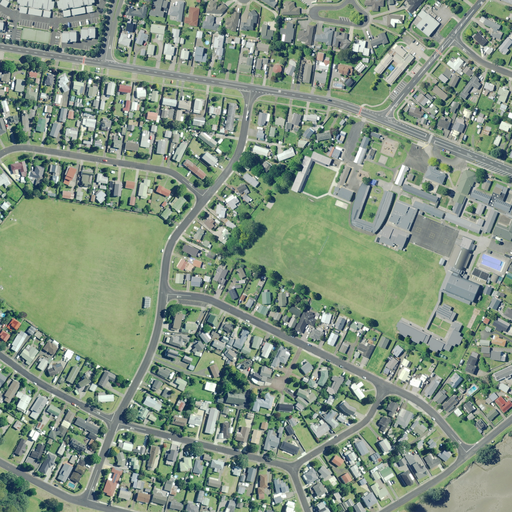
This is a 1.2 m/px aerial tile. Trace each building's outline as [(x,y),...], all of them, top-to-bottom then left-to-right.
[(19,0),(19,3),(22,4),(22,5),(26,6),(26,5),(33,7),(32,7),(41,9),(41,8),(47,9),(47,10),(52,11),(52,9),(55,9),(56,2),(53,1),(53,0),(19,0)] [(61,0),(62,1),(59,1),(61,9),(63,8),(64,10),(68,9),(68,8),(74,7),(75,8),(83,7),(83,6),(89,5),(94,4),(93,3),(96,2),(95,0),(61,0)] [(154,0),(153,4),(158,6),(156,10),(152,9),(151,15),(156,17),(157,16),(164,18),(166,12),(162,11),(163,7),(167,8),(169,2),(164,0),(154,0)] [(276,0),(261,0),(275,8),(278,3),(276,1),(276,0)] [(368,0),(368,1),(366,1),(365,2),(364,4),(366,6),(373,6),(373,11),(379,12),(379,6),(384,7),(384,0),(368,0)] [(414,14),(417,12),(415,10),(424,0),(406,0),(407,0),(410,3),(409,4),(411,6),(408,10),(413,14),(414,14)] [(185,2),(179,1),(178,7),(172,6),(171,15),(178,16),(177,21),(182,22),(185,2)] [(207,13),(224,13),(228,8),(224,4),(223,5),(218,5),(218,1),(212,1),(212,8),(207,8),(207,13)] [(295,2),(286,2),(286,9),(282,9),(282,15),(301,15),(301,8),(295,8),(295,2)] [(149,5),(143,5),(142,7),(142,12),(135,10),(135,9),(128,8),(127,15),(147,18),(149,5)] [(86,13),(85,7),(73,10),(74,15),(86,13)] [(201,9),(191,7),(189,18),(186,17),(185,23),(190,24),(190,25),(198,27),(201,9)] [(258,14),(255,10),(250,14),(249,14),(250,18),(250,19),(248,19),(247,23),(242,22),(241,30),(248,31),(248,30),(254,30),(255,23),(257,23),(258,14)] [(424,19),(418,26),(431,37),(441,24),(423,10),(419,15),(424,19)] [(241,13),(234,11),(234,16),(232,15),(232,18),(227,17),(226,25),(229,25),(228,29),(232,29),(231,31),(237,32),(238,27),(241,13)] [(405,15),(401,15),(401,16),(389,15),(387,27),(395,28),(395,23),(403,23),(403,20),(404,20),(405,15)] [(214,24),(216,17),(209,16),(208,22),(204,21),(203,28),(219,31),(220,25),(214,24)] [(498,30),(499,30),(501,26),(486,19),(484,24),(494,29),(493,32),(496,33),(498,30)] [(295,24),(289,23),(288,29),(282,28),(281,34),(287,35),(286,42),(292,43),(292,39),(294,40),(295,28),(294,28),(295,24)] [(166,26),(152,24),(151,32),(165,34),(166,26)] [(261,35),(263,36),(262,38),(272,39),(272,36),(274,36),(274,30),(269,30),(269,25),(262,24),(261,35)] [(308,31),(301,30),(299,41),(302,41),(306,42),(306,44),(312,45),(315,26),(309,25),(308,31)] [(331,29),(325,28),(324,35),(316,34),(315,41),(327,43),(326,45),(331,46),(334,31),(331,30),(331,29)] [(180,30),(173,29),(172,37),(174,37),(174,42),(179,43),(180,37),(179,37),(180,30)] [(149,35),(140,32),(137,43),(143,45),(144,40),(147,41),(149,35)] [(340,32),(336,32),(333,46),(339,47),(339,42),(343,42),(345,44),(342,48),(345,51),(352,43),(348,39),(349,34),(343,33),(343,36),(340,35),(340,32)] [(130,36),(122,33),(119,43),(130,46),(132,40),(129,39),(130,36)] [(389,43),(385,33),(379,35),(380,38),(371,41),(373,47),(383,43),(383,45),(389,43)] [(488,42),(479,33),(477,34),(476,33),(473,37),(483,47),(488,42)] [(225,35),(220,34),(219,38),(216,37),(214,47),(218,48),(217,55),(223,56),(224,48),(223,48),(225,35)] [(511,43),(511,40),(508,37),(499,48),(506,54),(510,50),(508,49),(511,43)] [(367,41),(360,40),(360,44),(355,43),(353,51),(363,52),(363,55),(370,56),(371,49),(366,48),(367,41)] [(254,53),(255,43),(248,42),(247,47),(251,48),(250,53),(254,53)] [(270,45),(259,43),(257,50),(269,52),(270,45)] [(172,45),(166,44),(165,54),(167,54),(166,59),(172,60),(173,55),(174,56),(176,47),(172,47),(172,45)] [(494,49),(488,45),(484,50),(490,55),(494,49)] [(392,84),(414,57),(409,53),(404,60),(403,59),(407,54),(399,46),(395,51),(398,54),(394,58),(389,54),(375,71),(380,75),(393,60),(398,65),(386,80),(392,84)] [(206,48),(198,47),(196,60),(206,62),(208,54),(205,53),(206,48)] [(182,58),(182,60),(186,60),(187,59),(190,60),(191,52),(184,50),(182,58)] [(253,58),(248,57),(247,65),(240,64),(239,71),(252,73),(253,66),(252,66),(253,58)] [(464,62),(459,57),(455,62),(455,61),(453,63),(450,60),(447,64),(461,75),(463,73),(461,72),(463,70),(460,67),(464,62)] [(330,61),(325,60),(324,63),(320,63),(320,66),(320,69),(329,70),(330,61)] [(361,62),(355,68),(361,73),(366,67),(361,62)] [(282,70),(283,69),(283,67),(282,66),(281,65),(279,64),(278,63),(276,64),(275,64),(274,65),(273,67),(273,68),(273,70),(273,71),(275,73),(276,73),(278,74),(279,73),(281,73),(282,72),(282,70)] [(313,64),(306,63),(304,82),(310,83),(313,64)] [(294,73),(297,67),(291,65),(287,73),(294,77),(296,73),(294,73)] [(340,72),(339,74),(349,76),(349,75),(352,76),(354,70),(352,69),(353,67),(339,65),(338,70),(339,70),(339,72),(340,72)] [(474,72),(467,66),(463,71),(470,77),(474,72)] [(327,75),(327,73),(322,72),(322,74),(317,74),(316,81),(319,81),(319,83),(326,84),(326,83),(328,75),(327,75)] [(9,74),(3,73),(3,76),(1,75),(0,81),(8,82),(9,74)] [(439,79),(445,84),(449,80),(442,74),(439,79)] [(460,77),(455,74),(449,85),(455,88),(460,77)] [(481,80),(474,75),(460,96),(466,100),(470,94),(469,93),(473,86),(478,90),(482,84),(479,82),(481,80)] [(68,82),(65,76),(59,79),(60,80),(57,82),(59,84),(57,85),(59,88),(60,87),(64,92),(68,90),(65,84),(68,82)] [(22,96),(22,92),(24,80),(16,79),(14,91),(20,92),(20,96),(22,96)] [(350,79),(346,84),(350,88),(354,83),(352,82),(353,81),(350,79)] [(83,83),(73,81),(72,89),(76,90),(75,93),(81,94),(83,83)] [(484,90),(483,94),(487,96),(488,93),(489,93),(490,91),(492,91),(493,91),(495,85),(487,82),(485,88),(487,89),(486,91),(484,90)] [(112,96),(114,84),(107,83),(106,95),(112,96)] [(92,85),(92,87),(88,87),(87,96),(88,96),(88,97),(91,98),(92,97),(94,97),(95,94),(96,95),(98,86),(92,85)] [(131,87),(119,85),(118,92),(130,94),(131,87)] [(449,96),(437,86),(433,90),(445,101),(449,96)] [(510,91),(501,87),(498,94),(501,95),(498,103),(500,104),(502,101),(505,103),(510,91)] [(30,89),(26,88),(24,99),(32,100),(32,101),(35,102),(37,93),(30,92),(30,89)] [(158,92),(152,91),(151,94),(148,94),(147,99),(149,100),(149,98),(150,99),(150,101),(157,102),(158,92)] [(432,102),(422,94),(419,97),(418,97),(416,99),(424,106),(427,103),(428,104),(429,103),(431,104),(432,102)] [(93,102),(91,101),(91,104),(93,105),(92,106),(97,107),(99,97),(96,96),(95,100),(93,100),(93,102)] [(175,100),(162,98),(161,105),(174,107),(175,100)] [(189,110),(190,102),(178,99),(177,108),(189,110)] [(199,110),(201,110),(202,102),(200,101),(200,100),(194,99),(192,113),(198,114),(199,110)] [(8,111),(5,100),(0,101),(0,104),(2,113),(8,111)] [(460,104),(455,102),(454,107),(452,106),(450,111),(456,113),(457,109),(458,109),(460,104)] [(236,104),(228,103),(226,121),(224,121),(224,123),(225,124),(225,127),(222,127),(221,130),(219,129),(218,132),(226,134),(227,130),(231,131),(236,104)] [(438,108),(432,104),(430,107),(432,108),(429,111),(435,115),(438,111),(437,110),(438,108)] [(214,114),(214,115),(216,115),(219,115),(220,109),(209,107),(208,113),(208,114),(208,115),(210,115),(210,114),(214,114)] [(421,109),(416,107),(416,109),(411,108),(409,115),(422,118),(424,112),(420,111),(421,109)] [(66,109),(60,108),(58,121),(64,122),(66,109)] [(34,110),(29,110),(29,114),(21,114),(21,131),(28,131),(28,122),(30,122),(30,119),(34,119),(34,110)] [(181,112),(176,111),(175,121),(175,122),(178,122),(179,121),(182,121),(183,117),(180,117),(181,112)] [(258,123),(265,124),(265,121),(266,121),(266,119),(270,120),(271,113),(260,111),(258,123)] [(159,116),(156,116),(156,113),(147,112),(146,119),(150,120),(150,121),(151,121),(151,120),(155,121),(155,123),(158,123),(159,116)] [(302,115),(294,112),(293,117),(295,118),(293,124),(299,126),(302,115)] [(5,118),(7,125),(11,124),(10,123),(17,121),(15,115),(5,118)] [(195,118),(195,116),(190,115),(190,117),(191,117),(190,127),(198,128),(198,127),(203,128),(203,125),(204,119),(201,119),(195,118)] [(89,117),(84,116),(84,119),(83,119),(82,125),(85,125),(85,126),(93,128),(95,120),(89,119),(89,117)] [(449,130),(452,123),(445,120),(446,118),(442,116),(438,126),(439,126),(438,128),(442,130),(443,127),(449,130)] [(46,120),(37,118),(35,131),(43,133),(46,120)] [(99,122),(99,125),(101,127),(100,128),(104,129),(106,128),(109,128),(110,123),(108,123),(105,120),(102,120),(99,122)] [(511,126),(511,124),(502,121),(500,128),(508,132),(510,128),(511,128),(511,126)] [(466,125),(458,122),(456,126),(454,125),(453,129),(455,130),(452,135),(458,137),(460,132),(462,133),(466,125)] [(60,125),(53,123),(48,135),(56,138),(60,125)] [(309,139),(315,131),(309,127),(303,134),(309,139)] [(74,129),(72,129),(72,131),(70,131),(70,129),(66,129),(64,136),(71,137),(71,141),(75,142),(77,132),(74,131),(74,129)] [(317,133),(318,140),(332,138),(331,130),(317,133)] [(149,132),(142,131),(140,146),(148,148),(149,143),(147,143),(149,132)] [(216,143),(202,131),(197,137),(212,148),(216,143)] [(345,135),(339,132),(336,139),(343,141),(345,135)] [(502,137),(497,135),(494,144),(499,146),(502,137)] [(371,138),(365,136),(355,162),(362,165),(365,157),(369,149),(367,148),(371,138)] [(118,138),(112,137),(111,147),(120,149),(121,141),(118,141),(118,138)] [(165,142),(158,140),(155,153),(163,154),(165,142)] [(138,144),(125,142),(124,150),(137,152),(138,144)] [(186,146),(180,143),(178,148),(177,147),(171,159),(178,162),(186,146)] [(269,150),(255,146),(253,152),(267,157),(268,155),(270,156),(271,154),(269,153),(269,150)] [(296,155),(293,148),(284,152),(284,153),(278,155),(280,161),(296,155)] [(341,151),(335,149),(332,157),(338,159),(341,151)] [(216,161),(205,152),(200,158),(211,167),(216,161)] [(205,175),(186,160),(182,164),(201,179),(205,175)] [(23,177),(26,177),(26,171),(25,168),(23,161),(10,165),(12,174),(18,173),(17,169),(19,169),(21,176),(23,176),(23,177)] [(272,166),(266,162),(261,168),(268,173),(272,166)] [(409,166),(403,164),(395,183),(401,185),(409,166)] [(60,166),(50,165),(49,172),(59,173),(60,166)] [(352,167),(346,165),(338,184),(344,186),(352,167)] [(384,172),(365,165),(362,171),(381,179),(384,172)] [(34,171),(31,170),(31,173),(28,172),(26,179),(34,180),(34,179),(36,179),(35,185),(39,186),(42,176),(44,168),(35,166),(34,171)] [(70,181),(71,178),(72,179),(73,176),(76,170),(68,167),(67,171),(65,170),(63,175),(65,175),(64,179),(63,183),(68,185),(70,181)] [(447,174),(429,167),(425,176),(443,183),(447,174)] [(465,168),(457,190),(468,195),(474,181),(478,182),(481,174),(465,168)] [(92,173),(82,171),(81,175),(82,175),(81,184),(83,184),(82,190),(87,190),(88,187),(90,187),(92,173)] [(423,174),(417,172),(413,183),(419,186),(423,174)] [(8,179),(3,173),(0,174),(0,185),(3,184),(5,187),(9,184),(10,185),(13,183),(10,178),(8,179)] [(253,176),(253,177),(247,173),(244,178),(256,187),(260,183),(256,180),(257,179),(253,176)] [(101,175),(97,174),(96,182),(98,182),(98,184),(99,184),(100,183),(106,184),(107,176),(101,175)] [(492,180),(486,178),(482,188),(488,190),(492,180)] [(145,199),(146,197),(147,195),(145,194),(147,186),(149,187),(150,181),(144,180),(143,183),(140,183),(137,196),(140,196),(140,198),(145,199)] [(134,182),(126,181),(125,188),(133,190),(134,182)] [(386,215),(394,191),(386,189),(374,223),(359,217),(371,184),(363,181),(358,193),(352,213),(352,223),(374,232),(379,228),(386,215)] [(109,191),(113,191),(113,196),(119,196),(120,182),(109,182),(109,191)] [(439,196),(404,182),(401,189),(436,203),(439,196)] [(250,191),(245,183),(237,187),(241,193),(245,191),(246,193),(250,191)] [(446,187),(441,185),(438,193),(443,195),(446,187)] [(170,191),(158,186),(155,192),(167,197),(170,191)] [(353,191),(342,186),(338,195),(350,200),(353,191)] [(492,195),(475,188),(472,196),(489,203),(492,195)] [(70,192),(62,191),(61,198),(72,200),(73,194),(70,194),(70,192)] [(105,195),(100,191),(95,196),(97,197),(95,199),(100,204),(104,199),(102,198),(105,195)] [(458,215),(466,195),(456,192),(453,200),(456,201),(452,212),(458,215)] [(252,199),(245,194),(242,197),(248,202),(250,200),(251,200),(252,199)] [(235,197),(234,195),(226,200),(233,210),(237,207),(236,204),(240,201),(236,196),(235,197)] [(186,200),(180,196),(171,207),(177,212),(186,200)] [(511,205),(511,203),(497,197),(494,205),(510,211),(511,205)] [(449,201),(441,198),(439,203),(447,207),(449,201)] [(443,211),(416,199),(413,205),(398,199),(389,220),(396,223),(396,225),(409,230),(418,208),(441,217),(443,211)] [(348,205),(337,200),(335,205),(346,209),(348,205)] [(8,206),(4,202),(0,206),(0,207),(5,211),(8,206)] [(485,205),(480,202),(476,212),(482,214),(485,205)] [(228,208),(227,208),(222,207),(222,205),(218,205),(217,214),(220,214),(220,217),(225,218),(226,211),(227,211),(228,208)] [(171,212),(166,208),(160,216),(165,220),(171,212)] [(499,211),(492,209),(483,230),(490,233),(499,211)] [(482,226),(447,212),(444,220),(479,234),(482,226)] [(216,221),(213,218),(210,221),(209,219),(204,223),(211,230),(216,226),(214,224),(216,221)] [(511,242),(511,219),(507,232),(495,227),(492,235),(511,242)] [(237,226),(229,220),(226,224),(234,230),(237,226)] [(385,225),(379,241),(393,246),(394,243),(399,245),(398,248),(402,250),(409,233),(389,225),(388,226),(385,225)] [(206,229),(200,226),(195,238),(201,240),(206,229)] [(232,234),(227,230),(219,239),(225,244),(232,234)] [(460,246),(457,245),(449,264),(451,265),(440,291),(448,294),(447,295),(469,304),(471,300),(473,301),(480,285),(461,277),(476,241),(464,236),(460,246)] [(212,245),(210,244),(211,242),(206,240),(203,245),(208,247),(211,248),(212,245)] [(191,255),(193,256),(197,251),(192,247),(192,246),(189,244),(188,245),(185,249),(190,254),(191,255)] [(216,254),(210,251),(208,257),(214,259),(216,254)] [(190,263),(183,259),(178,267),(184,271),(187,266),(188,266),(190,263)] [(203,262),(195,260),(194,266),(201,268),(203,262)] [(225,270),(220,268),(214,280),(221,283),(220,284),(224,286),(227,280),(225,279),(229,271),(226,269),(225,270)] [(247,276),(243,268),(238,270),(241,279),(247,276)] [(500,275),(493,272),(490,280),(497,282),(500,275)] [(185,274),(177,274),(176,283),(185,284),(186,279),(184,279),(185,274)] [(204,277),(193,276),(192,286),(201,287),(201,283),(203,284),(204,277)] [(493,288),(487,285),(484,293),(490,295),(493,288)] [(239,298),(234,288),(229,291),(233,300),(239,298)] [(501,293),(496,291),(491,301),(496,303),(501,293)] [(272,304),(271,292),(263,292),(264,304),(272,304)] [(251,308),(252,307),(253,307),(254,305),(253,304),(255,299),(250,296),(246,306),(251,308)] [(435,313),(452,322),(456,313),(450,309),(452,306),(444,303),(443,306),(440,304),(435,313)] [(270,309),(262,305),(259,312),(266,316),(270,309)] [(288,322),(291,316),(297,319),(298,317),(300,318),(302,312),(300,311),(300,309),(293,306),(288,316),(286,315),(283,320),(288,322)] [(310,311),(309,313),(307,312),(306,313),(304,312),(296,330),(303,334),(308,324),(314,327),(317,320),(314,319),(316,316),(313,315),(314,313),(310,311)] [(183,312),(180,312),(180,314),(178,313),(177,315),(174,314),(172,324),(170,330),(176,331),(176,329),(179,329),(183,312)] [(281,322),(283,318),(281,317),(282,315),(277,312),(273,319),(281,322)] [(332,315),(324,312),(321,322),(330,324),(332,315)] [(217,317),(211,314),(207,322),(213,325),(212,325),(216,327),(218,323),(215,322),(217,317)] [(298,320),(293,317),(289,327),(294,329),(298,320)] [(347,320),(340,317),(336,326),(337,326),(336,328),(342,331),(347,320)] [(21,323),(13,318),(6,327),(10,330),(12,329),(15,331),(21,323)] [(510,326),(496,319),(493,325),(497,327),(496,330),(500,332),(501,330),(506,332),(510,326)] [(430,337),(431,335),(423,331),(423,330),(420,329),(420,330),(410,325),(411,324),(408,323),(407,323),(402,321),(401,320),(400,322),(397,327),(399,328),(399,330),(401,331),(400,334),(407,338),(409,335),(413,337),(412,340),(420,344),(421,341),(427,344),(430,337)] [(453,345),(456,347),(457,344),(460,345),(464,338),(461,336),(462,333),(460,332),(463,326),(456,322),(454,322),(452,327),(454,329),(451,334),(450,334),(448,337),(449,337),(447,343),(441,340),(442,339),(439,338),(438,338),(433,336),(432,338),(429,345),(432,346),(430,349),(438,353),(439,350),(442,351),(444,349),(450,352),(452,348),(453,347),(453,345)] [(196,324),(185,323),(184,330),(181,329),(181,332),(190,333),(190,330),(195,331),(196,324)] [(358,328),(359,327),(355,325),(356,324),(354,323),(350,330),(356,332),(358,328)] [(232,327),(225,324),(222,329),(226,331),(226,332),(229,333),(232,327)] [(210,340),(200,328),(197,334),(205,344),(210,340)] [(249,332),(242,329),(238,339),(236,338),(232,346),(240,350),(243,342),(244,342),(249,332)] [(316,340),(316,339),(319,341),(319,339),(322,340),(325,333),(318,330),(317,331),(314,329),(310,337),(316,340)] [(9,336),(2,330),(0,332),(0,341),(1,340),(4,342),(9,336)] [(339,336),(333,333),(328,341),(329,342),(328,343),(334,346),(339,336)] [(24,338),(17,334),(13,341),(11,345),(12,345),(10,349),(16,352),(24,338)] [(167,337),(165,342),(168,343),(168,344),(180,348),(182,341),(187,343),(189,338),(179,335),(178,338),(176,337),(176,338),(171,336),(170,338),(167,337)] [(500,337),(494,335),(492,343),(505,347),(507,340),(500,338),(500,337)] [(261,338),(254,336),(251,347),(257,349),(261,338)] [(391,340),(384,337),(380,346),(386,349),(391,340)] [(47,353),(48,352),(49,353),(49,354),(51,355),(53,356),(58,348),(47,341),(42,350),(47,353)] [(204,347),(199,341),(193,347),(194,348),(191,350),(193,353),(196,350),(198,352),(204,347)] [(217,350),(218,349),(222,351),(224,345),(213,341),(211,346),(216,348),(216,349),(217,350)] [(272,346),(265,342),(260,352),(262,353),(260,356),(266,359),(272,346)] [(350,345),(344,342),(340,351),(346,354),(350,345)] [(374,346),(367,342),(365,346),(360,343),(358,350),(364,352),(362,356),(368,359),(374,346)] [(404,350),(398,345),(394,351),(395,352),(394,354),(398,357),(404,350)] [(250,350),(243,346),(240,352),(247,356),(250,350)] [(270,365),(275,367),(277,363),(278,363),(279,362),(284,364),(288,357),(283,355),(285,352),(287,353),(289,350),(279,346),(270,365)] [(38,351),(31,347),(28,352),(24,349),(19,356),(26,361),(25,363),(28,365),(38,351)] [(491,347),(483,347),(482,353),(484,353),(484,357),(491,357),(491,347)] [(63,356),(65,357),(64,359),(68,360),(68,359),(69,359),(73,353),(67,349),(63,356)] [(176,352),(167,349),(164,356),(174,359),(176,352)] [(224,355),(231,360),(233,362),(235,359),(233,357),(235,355),(229,349),(228,350),(227,349),(223,353),(225,354),(224,355)] [(506,361),(507,354),(503,353),(503,352),(494,351),(492,360),(506,361)] [(479,358),(471,355),(468,364),(469,365),(466,371),(475,374),(478,367),(476,366),(479,358)] [(400,361),(393,357),(387,366),(391,369),(391,368),(395,371),(398,367),(396,366),(400,361)] [(47,362),(40,358),(38,360),(40,362),(36,368),(42,371),(47,363),(49,364),(52,360),(49,359),(47,362)] [(410,361),(405,358),(402,364),(407,367),(410,361)] [(251,366),(248,360),(236,367),(235,367),(240,372),(251,366)] [(62,370),(59,362),(52,365),(52,368),(47,370),(49,377),(58,374),(57,372),(62,370)] [(312,369),(307,362),(300,368),(305,374),(312,369)] [(220,376),(215,364),(209,367),(214,378),(220,376)] [(79,369),(74,365),(65,381),(71,384),(79,369)] [(267,367),(261,366),(259,375),(261,376),(260,381),(265,382),(266,377),(269,378),(270,371),(266,370),(267,367)] [(411,370),(405,367),(404,369),(399,378),(406,381),(407,379),(409,381),(410,378),(408,377),(410,372),(411,370)] [(494,379),(497,381),(500,380),(508,377),(508,378),(511,377),(510,375),(511,374),(511,368),(511,367),(492,375),(494,379)] [(156,374),(166,379),(169,373),(170,371),(165,368),(164,371),(159,368),(156,374)] [(327,370),(320,370),(320,376),(317,384),(322,387),(326,378),(327,370)] [(116,377),(105,371),(97,385),(104,388),(108,379),(113,382),(116,377)] [(89,376),(87,373),(82,377),(83,379),(76,384),(78,386),(75,388),(78,393),(83,390),(85,392),(89,389),(86,385),(91,381),(88,376),(89,376)] [(455,373),(450,379),(455,383),(452,386),(456,389),(463,379),(455,373)] [(420,386),(422,387),(425,382),(428,377),(422,374),(420,379),(419,378),(418,380),(414,378),(412,385),(420,388),(420,386)] [(327,387),(326,391),(328,392),(328,394),(331,395),(332,393),(335,395),(340,384),(343,378),(340,377),(339,378),(333,376),(330,380),(335,382),(332,389),(327,387)] [(162,383),(153,378),(150,383),(153,384),(150,389),(155,391),(156,389),(157,390),(159,385),(161,386),(162,383)] [(186,382),(177,378),(175,383),(179,385),(177,389),(182,391),(186,382)] [(315,382),(310,379),(307,385),(312,388),(315,382)] [(20,384),(13,380),(4,396),(5,397),(3,401),(8,404),(20,384)] [(441,382),(438,380),(437,382),(434,380),(425,392),(432,396),(441,382)] [(500,381),(497,386),(499,388),(499,389),(507,393),(510,388),(500,381)] [(215,384),(206,382),(204,390),(213,392),(215,384)] [(362,385),(360,382),(355,386),(353,383),(350,385),(352,388),(350,389),(359,400),(364,397),(357,388),(362,385)] [(161,396),(166,399),(166,397),(167,398),(168,397),(171,393),(165,389),(161,396)] [(308,404),(300,397),(305,399),(309,404),(316,398),(312,394),(306,391),(306,392),(298,389),(296,395),(297,396),(295,399),(304,408),(308,404)] [(31,398),(18,391),(15,396),(19,399),(16,407),(15,409),(22,412),(23,411),(24,411),(27,404),(27,405),(31,398)] [(441,404),(449,396),(446,393),(445,394),(442,391),(434,398),(441,404)] [(243,394),(227,392),(225,403),(242,405),(243,394)] [(489,397),(493,402),(494,401),(499,397),(495,392),(489,397)] [(97,402),(101,402),(101,404),(105,403),(105,402),(113,401),(113,395),(107,395),(107,393),(97,393),(97,396),(96,396),(97,402)] [(275,404),(272,403),(273,397),(270,397),(268,393),(263,395),(264,398),(264,401),(256,399),(254,398),(251,411),(257,412),(259,407),(270,409),(271,406),(274,407),(275,404)] [(43,399),(39,396),(30,410),(32,411),(29,416),(35,420),(49,399),(44,396),(43,399)] [(334,398),(329,396),(326,401),(325,400),(323,402),(330,406),(334,398)] [(499,397),(494,401),(501,410),(501,409),(504,413),(511,406),(511,403),(510,400),(507,403),(501,396),(499,397)] [(156,402),(146,397),(142,404),(152,409),(152,408),(158,411),(161,406),(156,403),(156,402)] [(455,407),(454,406),(455,405),(456,405),(459,403),(454,397),(447,402),(446,402),(442,405),(449,413),(455,407)] [(207,404),(207,402),(201,400),(199,409),(205,410),(207,404)] [(184,404),(177,401),(174,408),(181,412),(184,404)] [(464,406),(465,407),(464,407),(466,410),(467,409),(470,413),(476,409),(470,401),(464,406)] [(348,406),(343,402),(338,406),(343,412),(351,416),(354,410),(348,406)] [(393,404),(390,402),(388,405),(386,409),(390,411),(388,415),(393,418),(395,414),(393,414),(398,404),(394,403),(393,404)] [(292,405),(279,404),(278,411),(291,412),(292,405)] [(60,410),(50,405),(47,412),(55,416),(53,418),(56,419),(60,410)] [(140,407),(135,417),(138,419),(141,420),(142,419),(143,420),(148,411),(140,407)] [(217,411),(206,408),(205,413),(208,414),(204,433),(212,435),(212,431),(214,431),(215,429),(213,429),(217,411)] [(463,413),(459,408),(455,411),(459,417),(463,413)] [(487,416),(491,421),(494,419),(494,418),(499,414),(495,409),(487,416)] [(335,414),(330,410),(323,419),(334,429),(338,424),(331,418),(335,414)] [(414,415),(404,410),(400,417),(397,416),(392,426),(395,428),(397,424),(402,427),(402,428),(405,429),(410,418),(412,419),(414,415)] [(58,435),(62,438),(75,414),(68,411),(58,431),(54,432),(51,430),(48,437),(53,440),(56,436),(58,435)] [(157,419),(156,419),(147,414),(145,418),(154,422),(155,420),(156,420),(157,419)] [(199,425),(200,425),(202,417),(190,414),(187,424),(198,426),(199,425)] [(173,417),(173,416),(171,424),(184,427),(186,419),(180,418),(181,416),(174,415),(173,417)] [(345,418),(339,415),(336,419),(342,423),(345,418)] [(13,420),(8,416),(4,421),(10,424),(13,420)] [(382,434),(384,434),(385,433),(387,429),(386,428),(389,422),(390,423),(392,420),(386,418),(382,417),(381,420),(380,420),(378,424),(382,426),(380,430),(383,432),(382,434)] [(91,439),(95,441),(97,437),(95,436),(99,429),(77,418),(74,424),(90,432),(87,437),(91,439)] [(296,425),(292,418),(287,421),(291,427),(296,425)] [(324,423),(321,420),(318,422),(321,425),(317,428),(314,423),(309,427),(317,438),(329,429),(324,423)] [(407,430),(409,432),(417,422),(415,420),(407,430)] [(478,422),(476,424),(478,426),(476,427),(481,433),(483,432),(481,430),(486,426),(481,420),(478,422)] [(22,424),(16,421),(12,427),(18,430),(22,424)] [(229,438),(229,423),(222,423),(222,428),(220,428),(221,434),(222,434),(222,439),(229,438)] [(416,433),(417,434),(416,435),(418,436),(419,435),(420,436),(426,429),(421,425),(420,426),(417,424),(411,431),(415,434),(416,433)] [(293,433),(289,425),(285,427),(289,436),(293,433)] [(249,429),(240,427),(239,432),(236,431),(234,440),(246,443),(249,429)] [(38,434),(31,430),(28,436),(31,438),(30,439),(34,441),(38,434)] [(261,432),(253,430),(251,437),(250,443),(258,444),(261,432)] [(276,448),(279,438),(275,438),(276,436),(271,435),(272,431),(267,430),(262,449),(268,451),(270,446),(276,448)] [(407,436),(404,434),(399,440),(403,444),(407,439),(405,437),(407,436)] [(71,438),(68,445),(83,452),(86,446),(75,440),(75,439),(76,439),(76,438),(75,438),(75,437),(74,437),(74,438),(73,438),(73,439),(71,438)] [(391,443),(386,438),(377,443),(383,452),(381,454),(383,456),(393,449),(391,446),(390,447),(388,444),(391,443)] [(26,441),(21,439),(14,453),(20,456),(22,453),(23,454),(26,450),(24,449),(26,445),(24,444),(26,441)] [(430,450),(436,444),(430,439),(427,443),(429,445),(427,448),(430,450)] [(423,441),(422,440),(414,444),(418,450),(422,448),(421,446),(422,445),(421,443),(423,441)] [(288,452),(287,454),(292,456),(293,454),(296,455),(299,448),(282,441),(279,449),(288,452)] [(367,453),(361,441),(355,444),(361,456),(367,453)] [(132,445),(123,443),(121,449),(131,452),(132,445)] [(30,456),(32,457),(39,459),(44,446),(38,444),(35,452),(32,451),(30,456)] [(65,449),(60,446),(57,453),(61,456),(65,449)] [(159,447),(151,446),(149,454),(150,454),(147,467),(153,468),(156,454),(157,454),(159,447)] [(177,452),(170,450),(168,456),(166,456),(164,464),(172,466),(173,461),(174,462),(177,452)] [(450,455),(444,450),(441,454),(439,452),(437,456),(444,462),(450,455)] [(347,451),(343,454),(350,465),(354,463),(352,461),(356,459),(351,452),(348,454),(347,451)] [(123,467),(125,460),(122,452),(115,454),(117,461),(116,465),(123,467)] [(373,461),(374,461),(374,462),(375,461),(375,460),(376,460),(378,463),(381,461),(379,458),(376,452),(370,456),(373,461)] [(343,461),(335,455),(331,462),(339,467),(343,461)] [(413,456),(408,455),(404,457),(418,480),(428,474),(423,465),(420,467),(418,464),(415,465),(412,459),(413,459),(413,456)] [(432,460),(429,455),(423,458),(430,469),(440,464),(436,458),(432,460)] [(135,461),(135,458),(129,458),(129,465),(132,465),(131,469),(138,470),(138,465),(137,465),(137,461),(135,461)] [(190,468),(190,458),(183,458),(183,463),(179,463),(179,471),(186,471),(186,469),(190,468)] [(81,475),(84,469),(82,468),(85,463),(78,459),(76,463),(77,464),(73,471),(69,479),(77,483),(81,475)] [(200,460),(195,459),(192,472),(200,474),(202,466),(199,465),(200,460)] [(406,464),(403,459),(397,462),(400,467),(406,464)] [(223,463),(211,460),(209,467),(214,468),(213,471),(218,473),(219,469),(222,470),(223,463)] [(57,479),(64,482),(66,479),(65,478),(66,477),(67,477),(72,467),(64,464),(57,479)] [(355,465),(354,465),(349,468),(355,478),(360,475),(357,470),(358,469),(355,465)] [(241,467),(234,466),(232,475),(239,476),(241,467)] [(384,468),(382,466),(377,469),(385,483),(388,481),(388,479),(393,476),(387,466),(384,468)] [(110,472),(109,472),(102,493),(107,494),(106,495),(112,497),(119,475),(120,476),(122,470),(114,468),(112,467),(110,472)] [(320,475),(319,476),(321,479),(322,478),(323,480),(329,474),(322,467),(317,471),(320,475)] [(255,469),(249,468),(248,468),(246,473),(248,473),(246,481),(252,483),(255,469)] [(408,486),(412,484),(407,475),(409,474),(406,471),(398,475),(402,481),(405,486),(408,486)] [(376,472),(370,475),(372,478),(373,478),(375,481),(379,478),(376,472)] [(351,480),(346,473),(340,476),(344,484),(351,480)] [(263,488),(267,488),(266,475),(259,475),(260,488),(257,488),(257,494),(258,494),(258,499),(263,499),(263,494),(263,488)] [(337,481),(334,476),(328,480),(333,486),(337,484),(335,482),(337,481)] [(219,482),(209,479),(207,486),(218,488),(219,482)] [(279,484),(278,480),(273,481),(276,494),(287,491),(286,487),(285,482),(279,484)] [(137,481),(135,488),(142,490),(144,482),(137,481)] [(170,492),(172,483),(166,481),(164,490),(170,492)] [(172,483),(170,492),(169,494),(175,496),(176,492),(178,493),(179,489),(176,489),(176,487),(174,486),(174,483),(172,483)] [(324,492),(319,483),(311,487),(317,497),(324,492)] [(378,487),(376,483),(370,487),(376,497),(377,497),(379,499),(387,494),(383,488),(378,491),(377,488),(378,487)] [(128,489),(120,487),(117,498),(128,500),(130,493),(127,492),(128,489)] [(151,494),(153,494),(151,502),(165,506),(167,498),(162,496),(162,495),(163,494),(153,490),(151,494)] [(149,495),(137,492),(135,501),(147,504),(149,495)] [(370,493),(367,495),(364,497),(363,496),(360,498),(366,508),(376,502),(370,493)] [(282,502),(279,496),(273,498),(275,504),(282,502)] [(346,507),(348,506),(349,507),(353,505),(350,501),(349,499),(343,503),(346,507)] [(232,510),(235,502),(229,500),(226,509),(229,510),(228,511),(232,511),(233,511),(232,510)] [(179,503),(171,501),(170,509),(181,511),(182,503),(179,503)] [(286,505),(285,506),(284,509),(284,511),(293,511),(291,511),(292,509),(294,503),(289,502),(287,501),(286,504),(285,504),(285,505),(286,505)] [(323,507),(321,502),(315,505),(317,510),(317,511),(329,511),(326,505),(323,506),(323,507)] [(341,511),(347,509),(343,502),(338,505),(341,511)] [(191,504),(186,503),(183,511),(195,511),(197,507),(190,505),(191,504)] [(364,511),(358,503),(352,506),(355,511),(364,511)]
